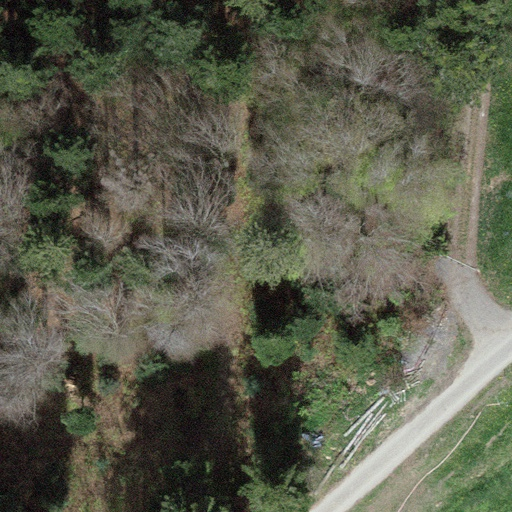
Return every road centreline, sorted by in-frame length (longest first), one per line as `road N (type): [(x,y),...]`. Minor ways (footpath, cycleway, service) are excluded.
road 1 (track): [(469,360),(444,285),(486,0)]
road 2 (unclassified): [(511,332),(469,360),(307,511)]
